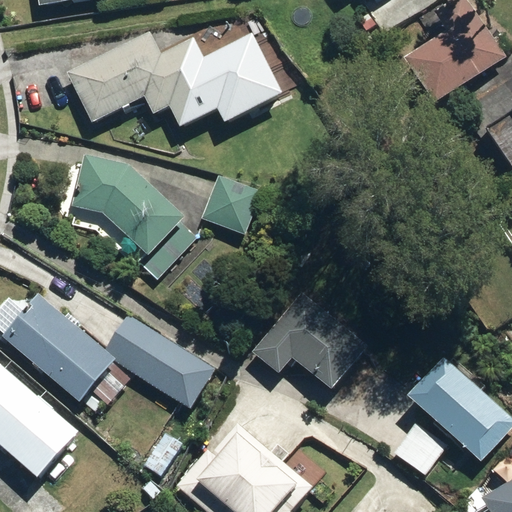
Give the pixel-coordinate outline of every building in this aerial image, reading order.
[(115,1),(114,0),(37,0),(39,11),(115,1)] [(436,113),(505,59),(462,4),(426,32),(434,42),(401,67),(436,113)] [(150,38),(65,79),(90,128),(143,103),(153,123),(169,116),(179,137),(218,118),(225,132),(284,104),(253,40),(202,65),(192,45),(161,61),(150,38)] [(135,174),(82,160),(73,213),(102,218),(148,265),(143,272),(154,284),(197,239),(183,228),(135,174)] [(256,192),(217,179),(200,229),(239,242),(256,192)] [(365,351),(303,296),(252,359),(278,382),(295,363),(328,393),(365,351)] [(116,370),(36,297),(20,315),(23,318),(0,343),(77,412),(116,370)] [(386,328),(353,298),(337,315),(370,346),(386,328)] [(511,433),(511,422),(446,367),(410,410),(481,470),(511,433)] [(0,451),(39,485),(80,439),(2,370),(0,372),(0,451)] [(236,425),(178,491),(201,511),(303,511),(317,497),(236,425)] [(447,449),(416,427),(393,457),(424,480),(447,449)] [(185,450),(169,436),(141,471),(158,484),(185,450)] [(511,511),(511,484),(486,503),(480,494),(457,510),(458,511),(511,511)]
